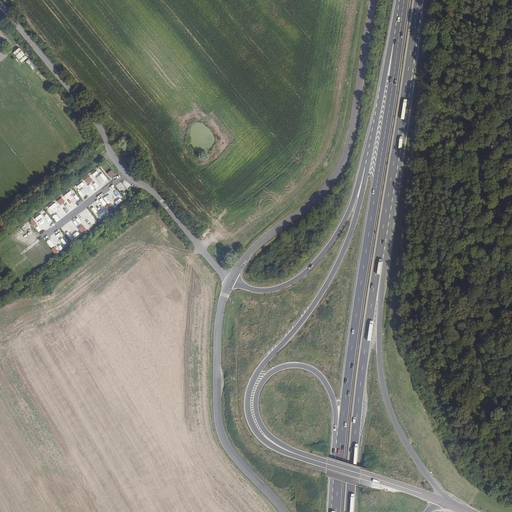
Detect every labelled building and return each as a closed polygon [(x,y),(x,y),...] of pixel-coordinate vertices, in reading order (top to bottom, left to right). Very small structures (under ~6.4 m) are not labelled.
[(12,53),(21,63),(27,58),(18,47),(12,53)] [(97,169),(90,175),(93,178),(100,173),(97,169)] [(110,178),(115,175),(111,170),(106,173),(110,178)] [(87,184),(92,180),(89,176),(84,180),(87,184)] [(125,179),(117,186),(122,192),(130,185),(125,179)] [(83,185),(76,187),(79,195),(86,193),(83,185)] [(110,191),(116,198),(113,200),(118,204),(124,199),(114,188),(110,191)] [(65,197),(72,202),(77,196),(71,191),(65,197)] [(100,195),(98,196),(102,206),(109,203),(106,195),(101,197),(100,195)] [(79,205),(82,201),(77,197),(74,200),(79,205)] [(62,198),(47,208),(54,219),(60,215),(56,208),(60,206),(59,205),(65,202),(62,198)] [(64,205),(69,210),(73,206),(68,201),(64,205)] [(89,210),(103,217),(105,212),(102,211),(104,207),(93,202),(89,210)] [(61,215),(67,211),(63,205),(60,207),(62,209),(58,211),(61,215)] [(39,224),(46,219),(41,213),(35,218),(39,224)] [(49,217),(40,224),(45,231),(54,224),(49,217)] [(61,227),(64,231),(73,225),(70,221),(61,227)] [(78,229),(82,233),(86,229),(82,224),(78,229)] [(71,240),(79,235),(76,230),(73,232),(74,234),(69,238),(71,240)] [(55,247),(51,240),(47,242),(51,249),(55,247)]
